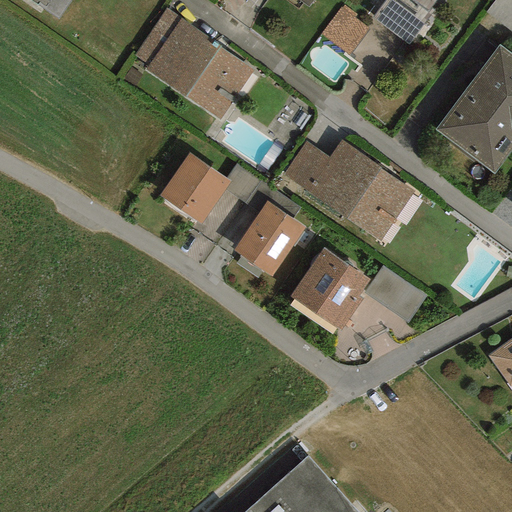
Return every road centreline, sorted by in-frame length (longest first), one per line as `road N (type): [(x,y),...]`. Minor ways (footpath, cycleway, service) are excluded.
road 1 (residential): [(511,300),(349,387),(158,252),(0,162)]
road 2 (track): [(349,387),(201,511)]
